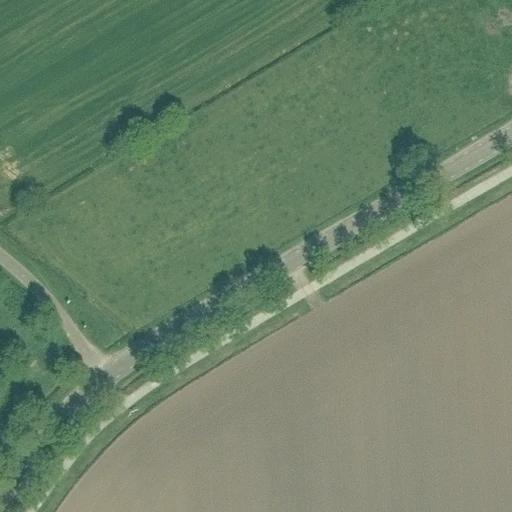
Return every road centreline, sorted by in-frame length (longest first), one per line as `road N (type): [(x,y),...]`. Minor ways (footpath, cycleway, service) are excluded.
road 1 (tertiary): [(99,377),(511,135)]
road 2 (unclassified): [(99,377),(48,300),(0,256)]
road 3 (tertiary): [(0,498),(99,377)]
